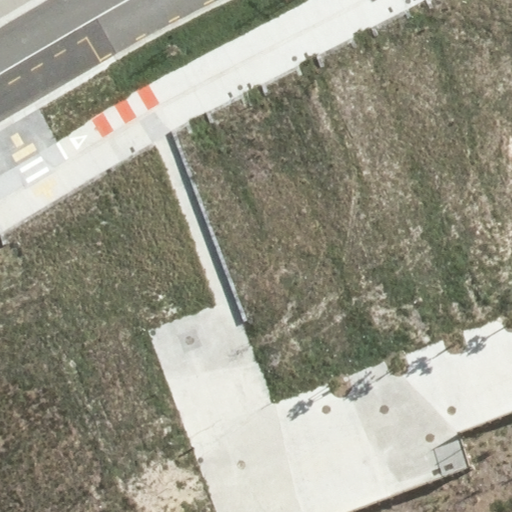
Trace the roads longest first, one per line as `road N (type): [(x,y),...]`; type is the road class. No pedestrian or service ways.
road 1 (residential): [(511,360),(244,461),(198,354)]
road 2 (residential): [(0,72),(124,0)]
